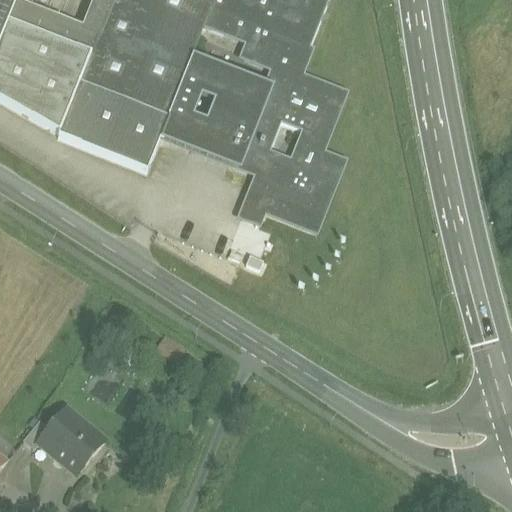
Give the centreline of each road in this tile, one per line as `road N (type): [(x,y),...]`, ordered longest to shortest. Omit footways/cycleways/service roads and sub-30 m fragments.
road 1 (primary): [(511,414),(416,0)]
road 2 (tertiary): [(259,348),(0,181)]
road 3 (tertiary): [(511,428),(446,442),(389,427),(259,348)]
road 4 (residential): [(259,348),(175,511)]
